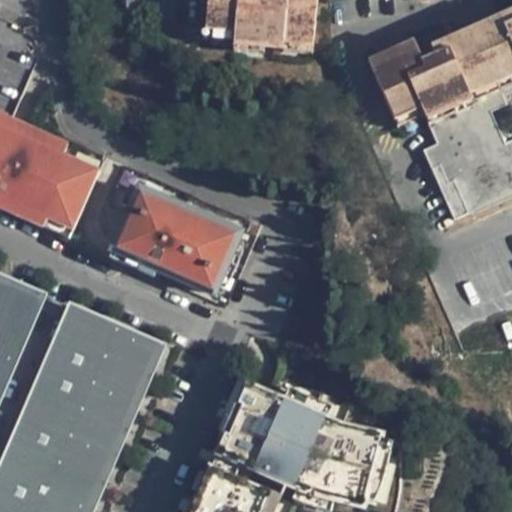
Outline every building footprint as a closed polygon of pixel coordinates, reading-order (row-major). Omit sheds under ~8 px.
[(207,0),(204,32),(232,35),(231,48),(271,51),(270,56),(281,57),(282,49),(312,52),(317,0),(207,0)] [(480,103),(511,89),(511,11),(445,40),(440,31),(370,62),(396,121),(422,110),(437,144),(424,150),(454,223),(511,196),(511,151),(504,155),(480,103)] [(511,102),(511,89),(480,103),(504,155),(511,151),(511,140),(508,142),(494,110),(511,102)] [(65,154),(71,137),(0,110),(0,206),(73,234),(99,166),(65,154)] [(136,190),(114,250),(214,287),(236,227),(136,190)] [(0,392),(46,288),(0,267),(0,392)] [(89,511),(167,336),(66,295),(0,451),(0,511),(89,511)] [(340,423),(249,384),(240,403),(244,405),(230,436),(226,435),(218,453),(308,492),(363,506),(382,434),(340,423)] [(260,511),(269,492),(212,467),(192,511),(260,511)]
